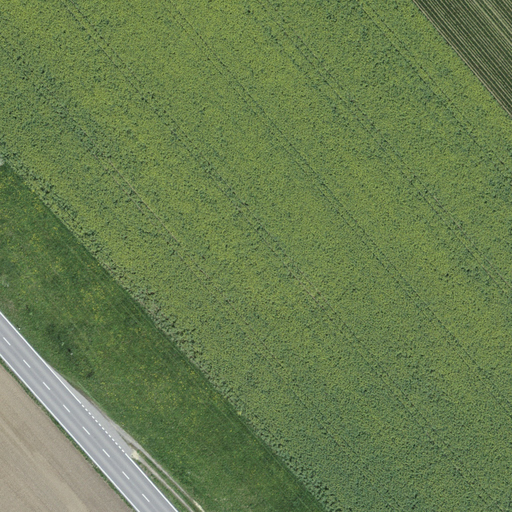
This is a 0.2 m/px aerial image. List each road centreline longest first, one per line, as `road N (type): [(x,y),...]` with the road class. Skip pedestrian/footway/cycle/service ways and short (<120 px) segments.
road 1 (secondary): [(147,511),(0,347)]
road 2 (track): [(61,415),(138,459),(188,511)]
